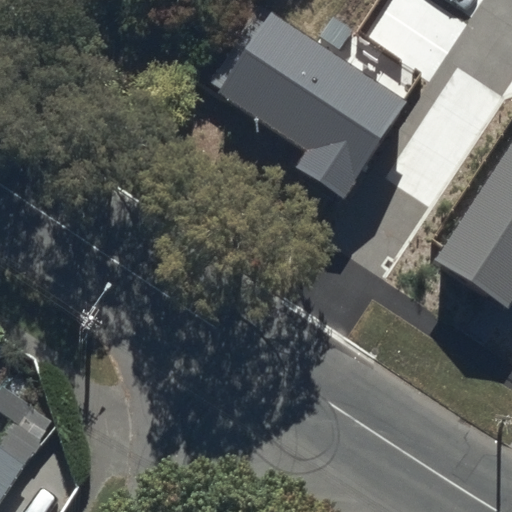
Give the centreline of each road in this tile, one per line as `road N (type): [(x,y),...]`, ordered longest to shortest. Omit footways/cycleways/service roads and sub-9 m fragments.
road 1 (tertiary): [(0,184),(292,377)]
road 2 (tertiary): [(292,377),(499,511)]
road 3 (residential): [(201,511),(292,377)]
